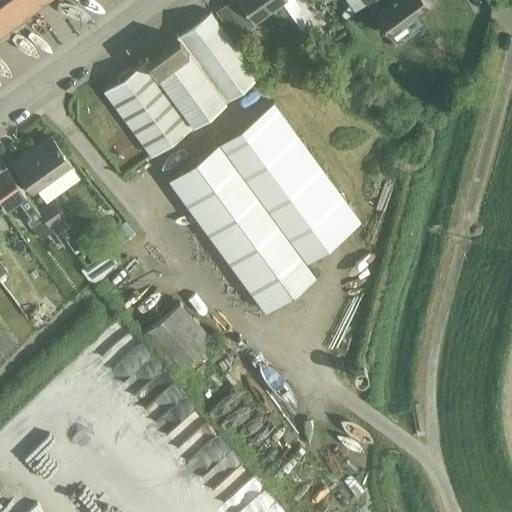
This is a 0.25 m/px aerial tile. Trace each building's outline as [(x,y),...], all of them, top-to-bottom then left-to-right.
[(0,0),(0,33),(45,0),(0,0)] [(255,27),(236,0),(232,0),(216,12),(235,40),(255,27)] [(304,33),(313,27),(294,0),(238,0),(254,22),(282,2),(304,33)] [(364,0),(365,1),(389,34),(428,6),(424,0),(364,0)] [(178,37),(224,100),(257,75),(209,11),(176,35),(178,37)] [(224,100),(178,37),(147,60),(193,122),(224,100)] [(193,122),(147,60),(146,58),(103,89),(151,154),(193,122)] [(273,102),(218,142),(304,259),(343,231),(351,225),(353,223),(352,221),(317,173),(289,135),(294,131),(276,105),(273,102)] [(33,191),(70,164),(50,136),(27,152),(26,150),(11,161),(33,191)] [(303,257),(218,142),(169,178),(265,309),(315,273),(303,257)] [(40,237),(50,230),(36,211),(5,166),(0,169),(0,200),(5,208),(18,199),(31,217),(27,220),(40,237)] [(50,230),(51,231),(63,222),(49,202),(36,211),(50,230)] [(175,372),(212,339),(179,302),(142,334),(175,372)] [(96,353),(110,373),(141,352),(127,331),(96,353)] [(355,369),(354,371),(354,373),(355,375),(356,377),(358,378),(360,378),(362,378),(364,377),(365,375),(366,373),(366,371),(365,369),(364,368),(362,367),(360,366),(358,367),(356,368),(355,369)] [(153,417),(161,426),(185,403),(177,394),(153,417)] [(177,433),(194,422),(187,411),(170,423),(177,433)] [(40,511),(4,472),(0,475),(0,511),(40,511)]
